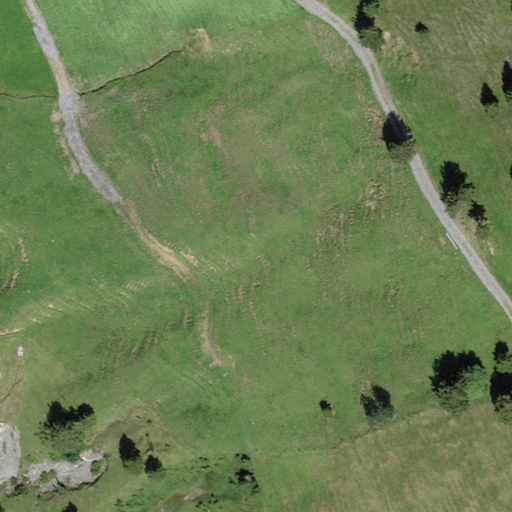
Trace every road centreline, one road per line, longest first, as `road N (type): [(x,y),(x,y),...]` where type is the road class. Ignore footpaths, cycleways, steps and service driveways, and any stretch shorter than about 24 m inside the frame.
road 1 (track): [(262,511),(201,340),(192,278),(75,153),(55,49),(19,0)]
road 2 (track): [(511,316),(355,54),(309,0)]
